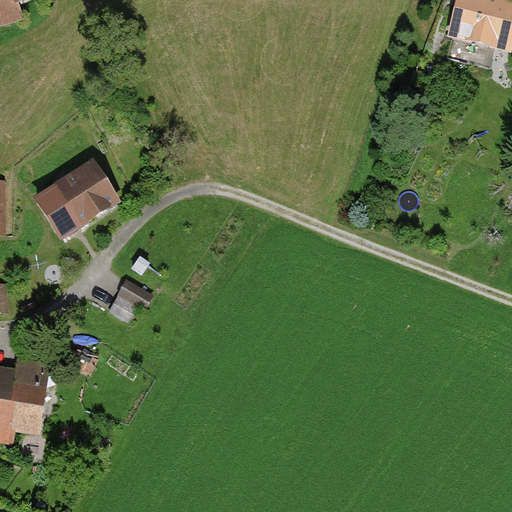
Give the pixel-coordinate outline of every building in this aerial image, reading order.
[(0,0),(0,24),(22,17),(18,6),(15,0),(0,0)] [(511,36),(511,2),(500,0),(450,0),(442,45),(508,57),(511,36)] [(60,191),(89,235),(131,209),(103,164),(60,191)] [(151,297),(128,285),(110,318),(132,330),(151,297)] [(79,354),(70,370),(92,382),(100,366),(79,354)] [(17,378),(4,375),(0,394),(0,440),(37,447),(53,364),(21,358),(17,378)]
